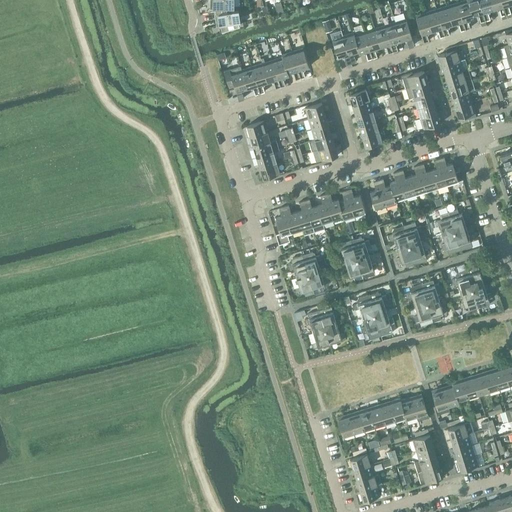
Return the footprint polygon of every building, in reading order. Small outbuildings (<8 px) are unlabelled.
[(213,4),(214,14),(238,10),(232,10),(231,7),(234,7),(233,0),(209,0),(210,4),(213,4)] [(467,0),(464,0),(457,2),(465,29),(470,27),(467,19),(473,18),(473,15),(472,15),(467,0)] [(467,0),(472,15),(473,15),(478,14),(480,22),(485,20),(478,0),(467,0)] [(489,0),(478,0),(485,20),(490,19),(487,11),(493,9),(489,0)] [(501,0),(489,0),(493,9),(498,7),(501,15),(506,14),(501,0)] [(511,0),(501,0),(506,14),(510,12),(508,4),(511,3),(511,0)] [(457,2),(446,6),(452,24),(458,22),(460,30),(465,29),(457,2)] [(446,6),(436,9),(444,35),(449,34),(447,26),(452,24),(446,6)] [(436,9),(426,12),(432,31),(437,29),(440,37),(444,35),(436,9)] [(238,10),(214,14),(215,21),(219,21),(220,23),(218,23),(220,31),(239,26),(238,21),(240,21),(238,10)] [(432,31),(426,12),(415,15),(423,42),(429,40),(426,32),(432,31)] [(406,18),(395,22),(400,40),(406,38),(408,47),(414,45),(406,18)] [(395,22),(384,25),(393,51),(398,50),(395,42),(400,40),(395,22)] [(384,25),(374,28),(380,47),(385,45),(388,53),(389,55),(393,54),(393,51),(384,25)] [(374,28),(364,31),(372,58),(377,56),(374,48),(380,47),(374,28)] [(364,31),(354,34),(353,34),(359,51),(358,51),(359,53),(365,51),(367,59),(372,58),(364,31)] [(353,32),(342,35),(351,62),(356,60),(353,52),(358,51),(359,51),(353,34),(354,34),(353,32)] [(351,62),(342,35),(332,39),(337,57),(343,55),(346,63),(351,62)] [(439,55),(442,65),(459,60),(455,46),(445,49),(447,52),(439,55)] [(303,48),(292,51),(300,78),(305,76),(302,68),(308,66),(303,48)] [(281,54),(282,57),(287,73),(288,73),(293,71),(295,79),(297,83),(301,82),(300,78),(292,51),(281,54)] [(282,57),(272,60),(280,86),(285,85),(283,77),(289,75),(288,73),(287,73),(282,57)] [(445,76),(462,71),(468,69),(465,58),(459,60),(442,65),(445,76)] [(272,60),(262,63),(267,81),(273,80),(275,88),(280,86),(272,60)] [(262,63),(251,66),(260,93),(264,91),(262,83),(267,81),(262,63)] [(247,88),(241,69),(240,66),(224,71),(229,87),(234,85),(238,99),(244,98),(241,90),(247,88)] [(251,66),(241,69),(247,88),(252,86),(255,94),(260,93),(251,66)] [(405,88),(410,87),(427,81),(424,71),(412,74),(412,72),(401,76),(405,88)] [(445,76),(448,86),(465,81),(462,71),(445,76)] [(448,86),(452,96),(469,91),(469,92),(474,90),(471,79),(465,81),(448,86)] [(410,87),(413,97),(430,92),(427,81),(410,87)] [(349,94),(352,105),(369,99),(366,89),(349,94)] [(452,96),(455,107),(472,102),(469,92),(469,91),(452,96)] [(413,97),(416,107),(433,102),(430,92),(413,97)] [(352,105),(355,115),(372,110),(369,99),(352,105)] [(304,108),(308,118),(325,113),(321,102),(304,108)] [(416,107),(420,118),(437,112),(433,102),(416,107)] [(472,102),(455,107),(458,118),(475,112),(472,102)] [(355,115),(358,125),(375,120),(372,110),(355,115)] [(437,112),(420,118),(423,128),(440,123),(437,112)] [(308,118),(311,129),(328,123),(325,113),(308,118)] [(247,125),(250,136),(267,131),(263,120),(247,125)] [(358,125),(362,136),(379,130),(375,120),(358,125)] [(311,129),(314,139),(331,134),(328,123),(311,129)] [(379,130),(362,136),(365,146),(382,141),(379,130)] [(250,136),(253,147),(270,141),(267,131),(250,136)] [(314,139),(317,149),(334,144),(331,134),(314,139)] [(256,157),(273,152),(279,150),(276,140),(270,141),(253,147),(256,157)] [(334,144),(317,149),(321,160),(338,155),(334,144)] [(256,157),(259,167),(276,162),(273,152),(256,157)] [(511,169),(511,155),(511,152),(500,155),(505,172),(511,169)] [(444,157),(439,158),(447,185),(458,182),(452,163),(446,165),(444,157)] [(437,168),(431,170),(437,188),(447,185),(439,158),(434,160),(437,168)] [(276,162),(259,167),(263,178),(280,173),(276,162)] [(423,163),(418,165),(427,191),(437,188),(431,170),(426,171),(423,163)] [(416,174),(411,176),(416,195),(427,191),(418,165),(414,166),(416,174)] [(403,170),(398,171),(406,198),(416,195),(411,176),(405,178),(403,170)] [(389,183),(390,185),(391,185),(396,201),(406,198),(398,171),(393,173),(395,181),(389,183)] [(383,178),(378,180),(386,206),(397,203),(396,201),(391,185),(390,185),(385,186),(383,178)] [(386,206),(378,180),(373,181),(375,189),(369,191),(375,210),(386,206)] [(351,188),(346,190),(354,216),(365,213),(359,194),(354,196),(351,188)] [(344,199),(339,201),(338,201),(343,217),(344,220),(354,216),(346,190),(341,191),(344,199)] [(330,192),(325,194),(333,220),(343,217),(338,201),(339,201),(338,198),(332,200),(330,192)] [(322,203),(317,205),(323,223),(333,220),(325,194),(320,195),(322,203)] [(309,199),(304,200),(314,231),(324,228),(323,223),(317,205),(312,207),(309,199)] [(296,211),(302,230),(304,234),(314,231),(304,200),(299,202),(302,210),(296,211)] [(288,205),(284,207),(292,233),(302,230),(296,211),(291,213),(288,205)] [(292,233),(284,207),(279,208),(281,216),(275,218),(280,233),(276,234),(279,242),(280,243),(287,241),(288,239),(287,235),(292,233)] [(457,209),(448,212),(454,231),(466,227),(463,218),(467,217),(465,212),(459,214),(457,209)] [(439,225),(442,234),(454,231),(448,212),(439,214),(441,219),(431,222),(432,228),(439,225)] [(415,222),(403,225),(404,230),(404,231),(409,245),(421,241),(418,232),(422,231),(420,226),(416,227),(415,222)] [(394,239),(397,248),(409,245),(404,231),(404,230),(403,225),(393,229),(392,231),(392,234),(388,235),(390,241),(394,239)] [(466,227),(454,231),(460,250),(472,246),(470,241),(474,240),(473,235),(469,236),(466,227)] [(454,231),(442,234),(445,243),(441,245),(442,250),(446,249),(447,251),(450,253),(460,250),(454,231)] [(351,240),(357,259),(369,255),(366,246),(370,245),(368,240),(364,241),(364,238),(361,236),(351,240)] [(342,253),(345,262),(357,259),(351,240),(341,243),(340,245),(341,248),(336,249),(338,255),(342,253)] [(421,241),(409,245),(415,264),(427,260),(425,255),(429,254),(427,249),(423,250),(421,241)] [(409,245),(397,248),(400,257),(396,259),(397,264),(404,262),(406,267),(415,264),(409,245)] [(312,252),(302,255),(304,260),(308,274),(320,270),(317,261),(321,260),(320,255),(315,256),(315,253),(312,252)] [(293,269),(296,278),(308,274),(304,260),(302,255),(290,258),(292,263),(288,265),(289,270),(293,269)] [(357,259),(361,273),(363,278),(372,275),(374,272),(373,269),(377,268),(375,263),(371,264),(369,255),(357,259)] [(363,278),(361,273),(357,259),(345,262),(348,271),(344,273),(345,278),(353,276),(354,281),(363,278)] [(475,266),(466,269),(472,289),(484,285),(481,276),(485,275),(483,269),(479,271),(478,268),(475,266)] [(457,283),(460,292),(472,289),(466,269),(456,272),(455,275),(455,278),(451,279),(453,284),(457,283)] [(320,270),(308,274),(312,288),(313,288),(328,283),(327,278),(323,279),(320,270)] [(308,274),(296,278),(299,287),(295,288),(296,293),(303,291),(305,296),(314,293),(313,288),(312,288),(308,274)] [(430,281),(421,283),(427,303),(439,299),(436,290),(440,289),(438,283),(434,285),(433,282),(430,281)] [(412,297),(415,306),(427,303),(421,283),(411,286),(409,289),(410,292),(406,293),(408,298),(412,297)] [(484,285),(472,289),(478,308),(490,304),(488,299),(492,298),(490,293),(486,294),(484,285)] [(472,289),(460,292),(463,301),(459,302),(460,308),(467,306),(468,311),(478,308),(472,289)] [(377,291),(368,294),(374,314),(386,310),(383,301),(387,300),(385,295),(381,296),(380,293),(377,291)] [(359,308),(362,317),(374,314),(368,294),(358,297),(357,300),(357,303),(353,304),(355,310),(359,308)] [(439,299),(427,303),(433,322),(441,319),(439,314),(447,312),(445,307),(441,308),(439,299)] [(427,303),(415,306),(418,315),(414,316),(415,322),(420,320),(421,326),(433,322),(427,303)] [(329,307),(319,310),(325,329),(337,325),(334,316),(338,315),(336,310),(332,311),(332,308),(329,307)] [(310,323),(313,332),(325,329),(319,310),(309,313),(308,315),(309,318),(305,320),(306,325),(310,323)] [(386,310),(374,314),(378,328),(394,323),(392,318),(388,319),(386,310)] [(374,314),(362,317),(365,326),(361,328),(362,333),(378,328),(374,314)] [(337,325),(325,329),(329,343),(345,338),(344,333),(340,334),(337,325)] [(325,329),(313,332),(316,342),(312,343),(313,348),(329,343),(325,329)] [(511,362),(503,366),(509,384),(511,389),(511,388),(511,362)] [(503,366),(493,369),(499,387),(509,384),(503,366)] [(493,369),(483,372),(488,391),(499,387),(493,369)] [(483,372),(472,375),(478,394),(488,391),(483,372)] [(472,375),(462,378),(468,397),(478,394),(472,375)] [(451,382),(452,384),(457,400),(458,400),(468,397),(462,378),(451,382)] [(452,384),(442,387),(448,406),(459,402),(458,400),(457,400),(452,384)] [(448,406),(442,387),(431,390),(439,414),(449,410),(448,406)] [(410,397),(416,416),(418,420),(428,417),(421,394),(410,397)] [(410,397),(401,400),(400,400),(405,416),(405,417),(405,419),(416,416),(410,397)] [(400,398),(389,401),(395,420),(405,417),(405,416),(400,400),(401,400),(400,398)] [(389,401),(379,404),(384,423),(395,420),(389,401)] [(502,411),(501,408),(500,403),(493,405),(495,410),(488,412),(489,415),(502,411)] [(379,404),(368,407),(374,426),(384,423),(379,404)] [(368,407),(358,411),(364,429),(374,426),(368,407)] [(358,411),(348,414),(354,432),(364,429),(358,411)] [(354,432),(348,414),(337,417),(343,436),(354,432)] [(487,428),(491,427),(494,426),(492,419),(485,421),(487,428)] [(451,439),(468,434),(474,432),(470,421),(447,428),(451,439)] [(412,439),(416,450),(433,445),(429,434),(412,439)] [(451,439),(454,449),(471,444),(468,434),(451,439)] [(454,449),(457,460),(474,454),(471,444),(454,449)] [(416,450),(419,460),(436,455),(433,445),(416,450)] [(387,451),(392,465),(398,463),(394,449),(387,451)] [(350,459),(353,469),(370,464),(367,453),(350,459)] [(474,454),(457,460),(461,471),(478,465),(474,454)] [(419,460),(422,471),(439,465),(436,455),(419,460)] [(353,469),(356,480),(373,474),(370,464),(353,469)] [(439,465),(422,471),(417,472),(421,483),(442,476),(439,465)] [(360,490),(377,485),(382,483),(378,473),(373,474),(356,480),(360,490)] [(377,485),(360,490),(363,501),(380,495),(377,485)] [(511,511),(511,503),(510,495),(499,499),(503,511),(511,511)] [(488,502),(489,504),(490,504),(492,511),(503,511),(499,499),(488,502)]
